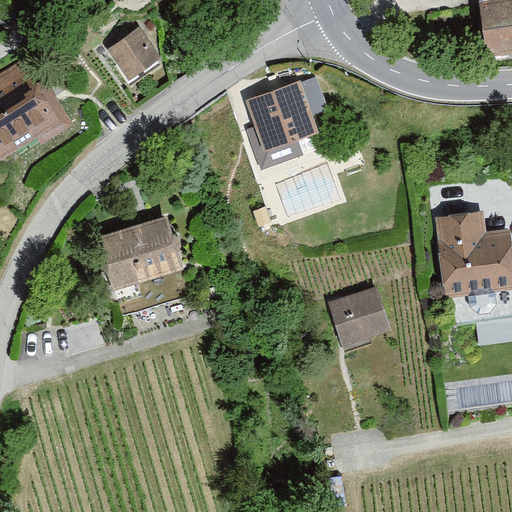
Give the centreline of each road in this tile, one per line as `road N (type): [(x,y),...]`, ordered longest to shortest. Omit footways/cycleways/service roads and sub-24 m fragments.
road 1 (tertiary): [(0,326),(26,248),(85,179),(226,68),(331,10)]
road 2 (tertiary): [(331,10),(380,66),(468,88),(511,84)]
road 3 (unclassified): [(511,423),(340,450)]
